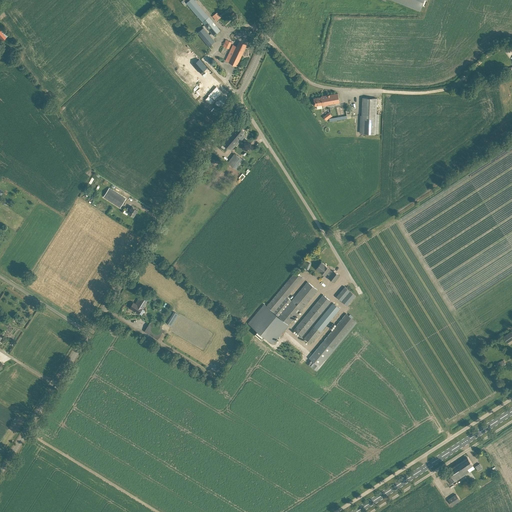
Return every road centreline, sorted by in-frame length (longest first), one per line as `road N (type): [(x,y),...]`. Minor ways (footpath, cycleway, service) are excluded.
road 1 (unclassified): [(88,332),(237,98)]
road 2 (unclassified): [(336,511),(511,398)]
road 3 (unclassified): [(443,87),(326,87),(306,79),(266,37)]
road 4 (primary): [(355,511),(511,412)]
road 5 (unclassified): [(0,472),(88,332)]
road 6 (unclassified): [(324,238),(237,98)]
